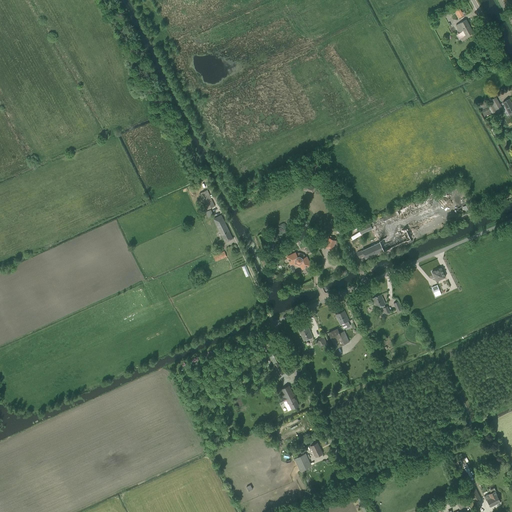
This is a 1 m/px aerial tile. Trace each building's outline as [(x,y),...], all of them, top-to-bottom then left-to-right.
[(454,10),(458,18),(463,16),(459,7),(454,10)] [(463,30),(466,36),(473,32),(466,20),(456,25),(459,32),(463,30)] [(491,100),(497,112),(503,110),(498,101),(496,97),(491,100)] [(503,102),(510,115),(511,113),(511,103),(509,99),(503,102)] [(309,193),(313,194),(315,188),(305,184),(303,190),(306,192),(307,190),(310,192),(309,193)] [(200,193),(207,210),(215,206),(207,190),(200,193)] [(397,210),(406,229),(408,228),(407,226),(411,224),(412,227),(435,216),(426,196),(397,210)] [(205,212),(208,218),(213,215),(211,209),(205,212)] [(383,250),(385,254),(393,250),(392,247),(404,241),(405,244),(412,241),(406,229),(397,210),(397,211),(371,223),(379,239),(380,242),(383,250)] [(214,219),(225,242),(233,238),(221,216),(214,219)] [(358,227),(361,234),(372,229),(369,222),(358,227)] [(325,248),(332,250),(336,240),(328,237),(325,248)] [(362,250),(357,252),(360,258),(364,256),(365,258),(383,250),(380,242),(371,246),(362,250)] [(213,256),(216,261),(227,257),(224,251),(213,256)] [(302,266),(303,268),(310,265),(306,257),(304,258),(303,256),(304,255),(299,253),(299,254),(297,255),(296,253),(287,257),(291,264),(293,263),(294,261),(295,260),(296,263),(299,264),(302,263),(302,264),(302,266)] [(432,272),(436,281),(445,277),(441,268),(432,272)] [(385,312),(386,315),(391,313),(387,306),(385,307),(384,305),(385,304),(381,294),(372,298),(373,301),(374,301),(377,308),(380,314),(385,312)] [(393,303),(398,313),(402,311),(398,301),(393,303)] [(344,310),(335,314),(337,318),(337,317),(340,324),(341,324),(343,327),(346,325),(347,327),(350,326),(348,321),(349,321),(344,310)] [(301,334),(304,341),(312,337),(308,327),(299,331),(300,334),(301,334)] [(337,328),(328,333),(330,337),(336,348),(345,344),(349,342),(344,331),(339,333),(338,330),(337,328)] [(317,340),(320,347),(325,344),(322,337),(317,340)] [(269,354),(274,364),(277,362),(272,352),(269,354)] [(274,364),(280,376),(283,374),(277,363),(274,364)] [(357,376),(360,380),(367,377),(365,372),(357,376)] [(284,402),(288,411),(298,406),(289,386),(280,390),(284,400),(283,400),(283,398),(279,400),(280,404),(284,402)] [(311,446),(316,457),(322,453),(317,443),(311,446)] [(294,458),(299,471),(311,466),(305,453),(294,458)] [(469,490),(474,502),(480,499),(475,487),(469,490)] [(487,500),(491,506),(500,501),(495,491),(496,491),(494,488),(490,490),(491,493),(484,496),(486,500),(487,500)] [(454,497),(461,508),(468,504),(461,493),(454,497)]
